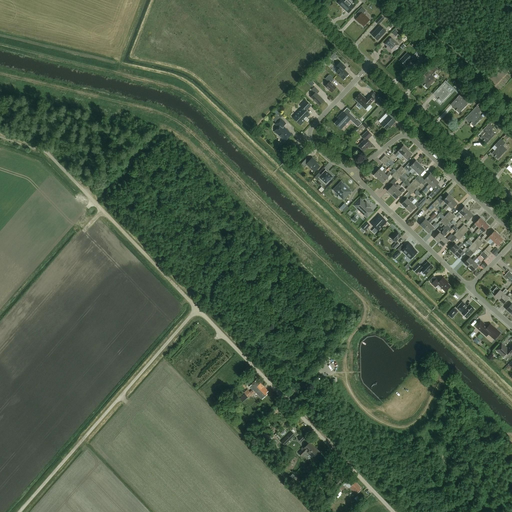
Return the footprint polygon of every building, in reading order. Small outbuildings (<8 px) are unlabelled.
[(347,15),(354,8),(345,0),(341,0),(337,5),(347,15)] [(363,27),(369,21),(363,15),(366,12),(362,8),(355,15),(358,17),(355,20),(363,27)] [(378,24),(388,14),(384,11),(382,13),(383,14),(375,22),(378,24)] [(377,42),(385,34),(379,27),(371,36),(377,42)] [(391,54),(399,46),(390,39),(385,45),(387,47),(386,49),(391,54)] [(425,56),(428,52),(423,48),(420,52),(425,56)] [(414,65),(418,60),(416,58),(413,61),(406,54),(399,62),(405,67),(410,61),(414,65)] [(344,80),(349,74),(344,70),(346,67),(340,62),(336,67),(338,69),(336,72),(340,76),(339,76),(344,80)] [(432,75),(438,69),(433,65),(423,75),(426,78),(421,83),(427,89),(436,79),(432,75)] [(331,93),(336,88),(331,83),(334,80),(329,75),(325,79),(328,83),(325,86),(331,93)] [(441,103),(450,93),(446,89),(449,86),(444,82),(438,89),(441,91),(435,97),(441,103)] [(318,106),(323,100),(317,94),(319,92),(314,87),(311,90),(314,93),(310,98),(318,106)] [(458,101),(452,108),(458,113),(467,104),(463,100),(470,93),(466,90),(464,90),(462,93),(456,99),(458,101)] [(360,94),(355,99),(365,109),(375,99),(377,96),(373,92),(370,95),(366,99),(360,94)] [(304,119),(306,117),(307,118),(310,115),(306,111),(311,106),(305,100),(300,105),(302,107),(296,114),(296,115),(293,118),(300,125),(305,120),(304,119)] [(473,127),(482,117),(478,114),(481,111),(476,107),(470,113),(473,115),(467,121),(473,127)] [(386,129),(389,126),(390,127),(395,122),(391,118),(394,116),(389,110),(385,114),(388,116),(380,124),(386,129)] [(359,127),(362,124),(357,119),(349,113),(347,115),(343,112),(337,118),(339,119),(335,123),(341,129),(350,120),(358,127),(359,127)] [(282,116),(279,113),(273,119),(276,122),(275,124),(278,127),(275,131),(285,141),(291,134),(283,126),(286,123),(281,118),(282,116)] [(487,144),(495,135),(491,131),(494,128),(489,124),(483,131),(485,133),(480,138),(487,144)] [(364,151),(367,148),(368,148),(372,144),(367,140),(372,135),(367,131),(362,136),(365,139),(358,146),(364,151)] [(498,160),(507,150),(502,147),(505,144),(501,140),(495,146),(497,148),(491,154),(498,160)] [(402,155),(408,150),(403,146),(398,151),(395,155),(397,156),(400,153),(402,155)] [(402,155),(399,159),(401,160),(404,157),(407,160),(412,154),(408,150),(402,155)] [(382,158),(388,162),(391,165),(393,163),(390,160),(385,155),(382,158)] [(315,172),(320,166),(314,161),(315,161),(312,157),(308,161),(306,159),(300,164),(304,167),(306,165),(315,172)] [(387,163),(388,162),(382,158),(380,160),(385,165),(387,167),(390,165),(387,163)] [(415,171),(420,165),(416,161),(410,166),(410,167),(407,170),(409,172),(412,168),(415,171)] [(399,173),(404,168),(401,166),(398,169),(393,165),(392,167),(394,168),(399,173)] [(415,171),(412,174),(413,176),(416,172),(419,175),(425,169),(420,165),(415,171)] [(384,173),(387,170),(385,168),(382,171),(379,169),(374,175),(378,179),(384,173)] [(390,172),(393,174),(392,176),(394,178),(399,173),(394,168),(390,172)] [(325,171),(321,175),(319,173),(314,178),(318,181),(320,178),(326,184),(329,180),(330,180),(333,177),(330,174),(329,174),(325,171)] [(384,173),(378,179),(383,183),(388,177),(391,174),(389,172),(386,175),(384,173)] [(429,184),(434,178),(430,174),(424,180),(425,180),(424,180),(421,183),(423,185),(426,182),(429,184)] [(413,186),(422,177),(419,175),(415,179),(410,184),(413,186)] [(421,184),(421,183),(424,180),(422,177),(413,186),(416,189),(420,184),(421,184)] [(431,199),(441,188),(437,184),(439,182),(434,178),(429,184),(426,187),(428,189),(431,186),(435,189),(428,196),(431,199)] [(344,198),(350,192),(347,190),(348,188),(344,184),(344,185),(341,182),(333,190),(339,195),(338,195),(338,196),(338,197),(339,198),(339,199),(340,199),(341,199),(342,198),(343,197),(344,198)] [(397,189),(398,188),(400,186),(399,184),(395,187),(393,185),(387,191),(392,195),(397,189)] [(397,189),(392,195),(396,199),(402,193),(405,190),(403,188),(400,191),(397,189)] [(455,197),(460,201),(467,193),(462,188),(455,197)] [(447,205),(453,199),(448,195),(443,201),(441,199),(440,201),(441,203),(440,204),(442,206),(445,202),(447,205)] [(406,208),(415,199),(413,197),(410,201),(407,198),(401,204),(406,208)] [(366,205),(360,199),(354,205),(367,218),(372,212),(369,208),(370,207),(370,206),(368,204),(367,204),(366,205)] [(447,205),(444,208),(446,210),(449,207),(452,209),(457,203),(453,199),(447,205)] [(411,202),(406,208),(410,212),(419,203),(417,202),(414,205),(411,202)] [(344,212),(348,207),(344,203),(339,208),(344,212)] [(463,216),(469,210),(464,206),(459,212),(456,216),(458,217),(461,214),(463,216)] [(463,216),(460,220),(462,221),(465,218),(468,220),(473,215),(469,210),(463,216)] [(386,221),(380,215),(375,221),(374,220),(371,223),(378,230),(386,221)] [(430,223),(431,222),(433,220),(431,218),(428,222),(425,219),(420,225),(424,229),(430,223)] [(479,228),(484,222),(480,218),(475,224),(472,227),(473,229),(476,225),(479,228)] [(360,227),(364,230),(364,231),(369,225),(366,222),(360,227)] [(430,223),(424,229),(429,233),(434,227),(437,224),(435,222),(432,226),(430,223)] [(489,226),(484,222),(476,231),(478,233),(481,230),(483,232),(489,226)] [(438,242),(444,237),(451,229),(447,226),(442,232),(443,234),(442,235),(440,233),(434,238),(438,242)] [(396,231),(390,238),(395,242),(401,236),(396,231)] [(493,241),(499,235),(494,231),(486,240),(487,242),(491,239),(493,241)] [(499,235),(490,244),(492,246),(495,243),(497,245),(503,239),(499,235)] [(444,237),(438,242),(443,247),(448,241),(451,237),(449,236),(446,239),(444,237)] [(397,241),(391,247),(394,249),(399,244),(397,241)] [(412,247),(412,246),(409,243),(402,250),(411,259),(417,252),(412,247)] [(454,254),(460,248),(463,245),(461,243),(458,246),(455,244),(450,250),(454,254)] [(460,248),(454,254),(459,258),(464,252),(467,249),(465,247),(462,250),(460,248)] [(492,252),(496,256),(501,250),(497,247),(492,252)] [(468,267),(474,261),(477,258),(475,256),(472,260),(469,257),(464,263),(468,267)] [(476,264),(474,261),(468,267),(473,271),(478,266),(481,262),(479,260),(476,264)] [(419,264),(413,270),(417,273),(420,269),(426,275),(433,267),(427,262),(422,267),(419,264)] [(437,278),(431,284),(435,287),(438,285),(445,292),(451,286),(447,283),(448,282),(443,277),(440,281),(437,278)] [(494,296),(499,300),(504,294),(507,291),(505,289),(502,292),(500,290),(499,290),(496,287),(493,292),(496,294),(494,296)] [(511,293),(511,294),(509,293),(507,296),(504,294),(499,300),(504,304),(509,298),(511,300),(511,298),(511,293)] [(467,318),(475,309),(469,304),(467,307),(465,305),(466,305),(462,302),(457,308),(462,313),(461,313),(467,318)] [(480,320),(475,326),(486,336),(488,334),(494,340),(501,332),(491,323),(488,326),(480,320)] [(502,343),(497,348),(500,350),(498,352),(505,358),(508,355),(510,357),(511,354),(511,343),(506,350),(503,347),(505,345),(502,343)] [(266,393),(268,391),(257,379),(249,387),(253,391),(253,390),(262,399),(267,394),(266,393)] [(251,390),(249,392),(247,390),(244,393),(245,394),(240,399),(243,402),(254,392),(251,390)] [(285,445),(295,435),(291,432),(281,442),(285,445)] [(316,452),(317,450),(310,442),(299,453),(302,457),(307,452),(312,457),(317,453),(316,452)] [(327,492),(330,495),(341,483),(339,480),(327,492)] [(359,489),(361,488),(355,482),(350,487),(356,494),(361,490),(359,489)]
